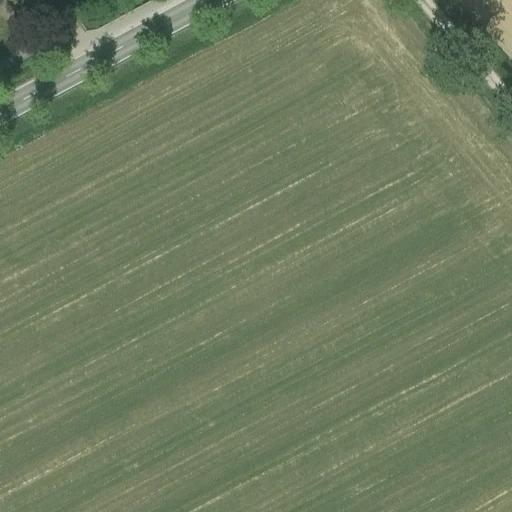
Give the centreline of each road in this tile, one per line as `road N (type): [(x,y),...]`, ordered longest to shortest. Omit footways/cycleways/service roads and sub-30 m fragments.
road 1 (tertiary): [(0,112),(210,0)]
road 2 (track): [(418,0),(511,107)]
